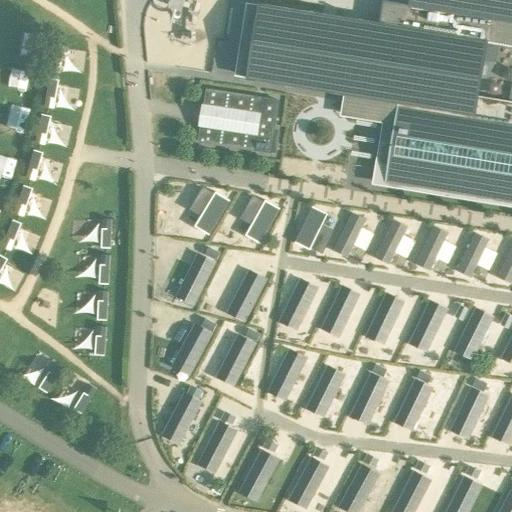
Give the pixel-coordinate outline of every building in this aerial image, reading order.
[(511,0),(411,0),(411,4),(384,0),(380,23),(358,19),(332,15),(310,11),(260,3),(247,79),(317,89),(315,103),(326,104),(337,107),(338,94),(397,103),(475,115),(478,96),(487,42),(511,46),(511,0)] [(41,57),(47,32),(24,26),(17,51),(41,57)] [(270,151),(278,99),(205,88),(197,140),(270,151)] [(511,101),(478,96),(475,115),(397,103),(391,142),(380,141),(377,164),(388,165),(386,179),(511,198),(511,101)] [(315,132),(317,113),(295,110),(293,130),(315,132)] [(0,153),(0,172),(8,174),(10,155),(0,153)] [(194,226),(209,235),(230,200),(215,191),(194,226)] [(260,243),(280,209),(265,200),(245,235),(260,243)] [(327,213),(312,206),(295,242),(310,250),(327,213)] [(366,220),(352,213),(334,250),(348,257),(366,220)] [(375,257),(389,264),(407,227),(394,220),(375,257)] [(448,233),(434,226),(416,264),(430,271),(448,233)] [(489,240),(475,233),(456,270),(470,277),(489,240)] [(511,246),(497,276),(511,283),(511,281),(511,246)] [(198,294),(215,261),(197,252),(180,285),(198,294)] [(79,274),(110,275),(111,256),(80,255),(79,274)] [(0,280),(15,289),(24,272),(0,259),(0,280)] [(249,268),(232,302),(249,311),(266,278),(249,268)] [(318,286),(300,277),(284,311),(302,320),(318,286)] [(356,299),(339,291),(319,336),(336,344),(356,299)] [(386,292),(370,326),(388,334),(404,301),(386,292)] [(430,299),(413,333),(431,341),(448,308),(430,299)] [(477,349),(493,315),(475,307),(459,340),(477,349)] [(193,366),(211,333),(194,324),(176,356),(193,366)] [(0,363),(1,363),(17,335),(0,325),(0,363)] [(76,348),(108,349),(108,328),(77,327),(76,348)] [(238,377),(255,344),(237,335),(220,368),(238,377)] [(22,375),(38,387),(57,362),(41,350),(22,375)] [(306,358),(289,351),(270,396),(286,403),(306,358)] [(310,399),(328,408),(344,375),(326,366),(310,399)] [(355,405),(373,414),(389,380),(371,372),(355,405)] [(415,378),(399,412),(417,420),(433,387),(415,378)] [(57,397),(73,407),(83,392),(67,381),(57,397)] [(489,395),(471,387),(455,420),(473,429),(489,395)] [(184,392),(167,425),(184,434),(201,401),(184,392)] [(511,433),(511,395),(497,426),(511,433)] [(219,421),(202,454),(220,463),(237,430),(219,421)] [(261,491),(279,459),(261,449),(244,482),(261,491)] [(311,456),(293,489),(311,499),(328,466),(311,456)] [(379,474),(361,464),(343,497),(361,506),(379,474)] [(413,511),(431,480),(414,470),(396,503),(413,511)] [(468,511),(482,485),(464,476),(447,509),(452,511),(468,511)] [(511,511),(511,486),(498,511),(511,511)]
